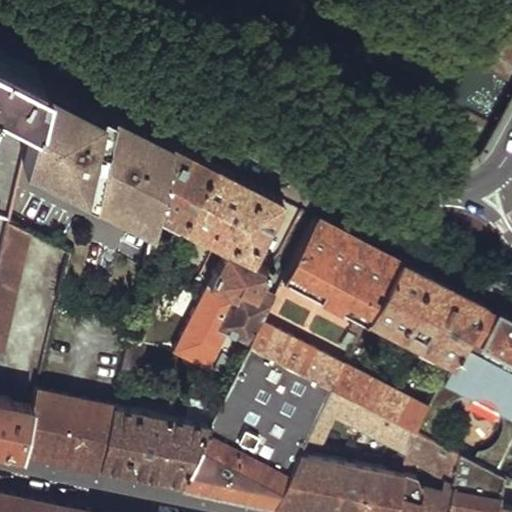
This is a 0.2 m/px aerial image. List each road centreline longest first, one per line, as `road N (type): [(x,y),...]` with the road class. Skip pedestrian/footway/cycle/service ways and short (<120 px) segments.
road 1 (residential): [(511,287),(0,22)]
road 2 (secondary): [(67,0),(296,134),(445,192)]
road 3 (residential): [(0,464),(225,511)]
